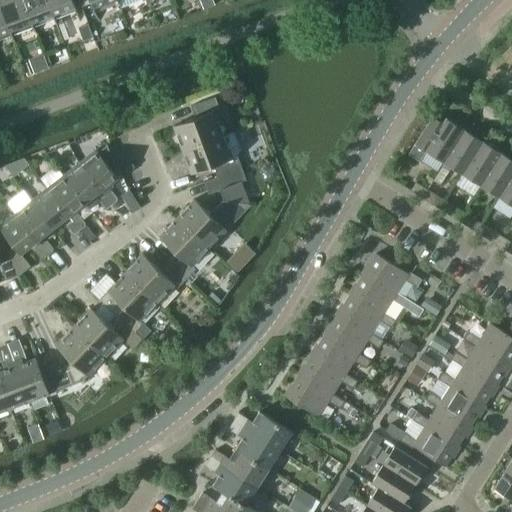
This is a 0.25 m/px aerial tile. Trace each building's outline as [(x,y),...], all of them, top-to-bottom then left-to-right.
[(0,0),(0,3),(11,31),(32,23),(22,0),(0,0)] [(53,14),(47,0),(22,0),(32,23),(53,14)] [(47,0),(53,14),(75,6),(72,0),(47,0)] [(79,0),(82,8),(92,4),(94,9),(116,0),(79,0)] [(118,0),(122,8),(143,0),(118,0)] [(0,35),(11,31),(0,3),(0,35)] [(196,118),(175,126),(184,150),(225,135),(216,112),(221,110),(216,97),(192,106),(196,118)] [(420,161),(427,152),(445,163),(465,130),(446,119),(443,124),(433,117),(409,154),(420,161)] [(463,174),(484,142),(465,130),(445,163),(463,174)] [(225,135),(184,150),(193,174),(214,166),(219,177),(243,168),(238,156),(243,152),(235,131),(225,135)] [(481,186),(502,153),(484,142),(463,174),(481,186)] [(97,150),(80,163),(102,191),(101,191),(105,196),(106,196),(113,205),(117,202),(118,199),(112,191),(108,186),(119,177),(116,174),(118,172),(109,146),(99,153),(97,150)] [(511,159),(502,153),(481,186),(500,197),(511,178),(511,159)] [(80,163),(64,176),(86,203),(101,191),(102,191),(80,163)] [(196,199),(178,218),(207,246),(210,249),(251,205),(243,182),(247,181),(243,168),(219,177),(205,182),(210,194),(223,189),(227,199),(212,215),(196,199)] [(64,176),(48,189),(70,216),(70,217),(73,221),(74,221),(81,230),(85,227),(86,224),(80,216),(76,211),(86,203),(64,176)] [(511,178),(500,197),(511,205),(511,178)] [(422,199),(428,190),(416,183),(411,191),(422,199)] [(48,189),(32,201),(54,229),(70,217),(70,216),(48,189)] [(441,210),(446,201),(428,190),(422,199),(441,210)] [(122,197),(128,207),(137,201),(132,193),(131,192),(122,197)] [(105,196),(99,201),(105,208),(108,209),(113,205),(106,196),(105,196)] [(16,214),(38,242),(54,229),(32,201),(16,214)] [(459,222),(464,213),(446,201),(441,210),(459,222)] [(477,233),(483,224),(464,213),(459,222),(477,233)] [(16,214),(0,226),(0,227),(16,248),(8,254),(21,276),(32,267),(22,255),(38,242),(16,214)] [(178,218),(160,236),(177,252),(169,261),(188,279),(197,270),(193,266),(206,253),(210,249),(207,246),(178,218)] [(73,221),(67,226),(73,233),(76,234),(81,230),(74,221),(73,221)] [(496,245),(501,236),(483,224),(477,233),(496,245)] [(496,245),(511,255),(511,242),(501,236),(496,245)] [(42,246),(49,255),(53,252),(54,249),(47,241),(42,246)] [(44,259),(49,255),(42,246),(35,251),(41,259),(44,259)] [(0,264),(1,264),(8,281),(21,276),(8,254),(0,256),(0,264)] [(144,254),(126,272),(158,303),(175,285),(179,289),(188,279),(169,261),(161,270),(144,254)] [(377,254),(364,275),(396,295),(397,292),(405,280),(418,288),(423,280),(410,272),(409,274),(377,254)] [(109,291),(101,300),(117,316),(136,334),(145,324),(141,321),(158,303),(126,272),(109,291)] [(364,275),(351,295),(383,315),(384,313),(392,300),(405,308),(419,317),(424,310),(410,300),(397,292),(396,295),(364,275)] [(351,295),(339,315),(370,335),(372,333),(380,320),(392,328),(397,321),(384,313),(383,315),(351,295)] [(443,306),(433,300),(427,310),(437,316),(443,306)] [(92,308),(75,327),(107,358),(123,340),(134,350),(143,340),(136,334),(117,316),(109,324),(92,308)] [(339,315),(326,336),(357,355),(359,353),(367,341),(380,349),(384,341),(372,333),(370,335),(339,315)] [(470,331),(465,339),(477,347),(477,346),(478,344),(511,365),(511,362),(511,336),(492,324),(482,339),(470,331)] [(66,361),(53,366),(62,390),(83,382),(107,358),(75,327),(57,346),(74,361),(72,363),(67,365),(66,361)] [(440,350),(446,341),(436,335),(430,344),(440,350)] [(326,336),(313,356),(344,376),(346,373),(354,361),(367,369),(372,361),(359,353),(357,355),(326,336)] [(419,347),(411,341),(404,352),(412,358),(419,347)] [(457,352),(452,359),(464,367),(466,365),(498,385),(511,365),(478,344),(477,346),(477,347),(469,359),(457,352)] [(417,366),(428,372),(430,374),(438,362),(424,354),(417,366)] [(399,362),(407,366),(411,359),(403,355),(399,362)] [(313,356),(300,376),(332,396),(333,394),(341,381),(354,389),(359,381),(346,373),(344,376),(313,356)] [(23,359),(15,362),(31,402),(62,390),(53,366),(41,370),(37,359),(25,363),(23,359)] [(0,372),(0,378),(12,409),(31,402),(15,362),(8,365),(10,369),(0,372)] [(444,372),(439,379),(451,387),(453,385),(485,405),(498,385),(466,365),(464,367),(456,380),(444,372)] [(419,386),(428,372),(417,366),(408,379),(419,386)] [(300,376),(287,397),(318,417),(328,401),(347,413),(352,406),(333,394),(332,396),(300,376)] [(0,413),(12,409),(0,378),(0,413)] [(431,392),(426,400),(438,407),(440,405),(472,426),(485,405),(453,385),(451,387),(443,400),(431,392)] [(418,412),(413,420),(425,428),(427,425),(459,446),(472,426),(440,405),(438,407),(430,420),(418,412)] [(239,413),(234,421),(281,451),(293,432),(260,412),(253,422),(239,413)] [(234,421),(229,429),(244,438),(237,449),(269,469),(281,451),(234,421)] [(391,424),(387,432),(400,440),(413,448),(414,446),(446,467),(459,446),(427,425),(425,428),(417,440),(391,424)] [(369,440),(362,451),(371,456),(371,455),(376,458),(383,448),(369,440)] [(384,465),(416,485),(428,466),(396,446),(384,465)] [(216,450),(211,458),(258,487),(269,469),(237,449),(230,459),(216,450)] [(362,451),(355,462),(364,467),(371,456),(362,451)] [(211,458),(206,466),(220,475),(214,486),(224,492),(246,505),(247,505),(258,487),(211,458)] [(511,498),(511,461),(495,488),(511,498)] [(405,503),(416,485),(384,465),(372,483),(379,488),(379,487),(405,503)] [(339,488),(347,493),(355,481),(346,476),(339,488)] [(379,487),(379,488),(368,505),(378,511),(408,511),(412,507),(405,503),(379,487)] [(340,504),(347,493),(339,488),(332,498),(340,504)] [(308,511),(317,499),(301,489),(289,508),(295,511),(308,511)] [(203,493),(198,501),(216,511),(257,511),(247,505),(246,505),(224,492),(217,502),(203,493)] [(216,511),(198,501),(193,509),(198,511),(216,511)]
